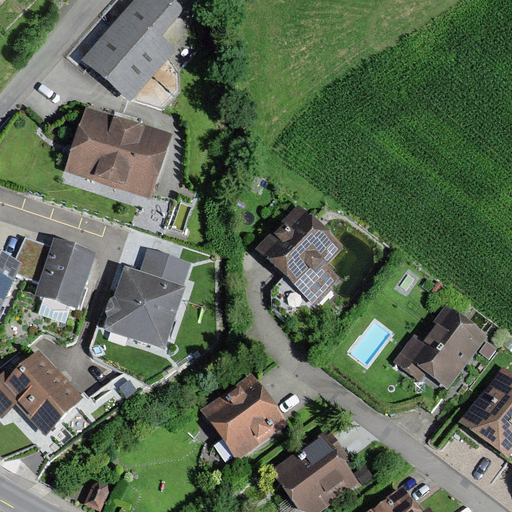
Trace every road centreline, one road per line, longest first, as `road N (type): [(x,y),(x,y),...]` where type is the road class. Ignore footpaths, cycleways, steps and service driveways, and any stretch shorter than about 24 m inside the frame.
road 1 (residential): [(494,511),(269,330)]
road 2 (unknown): [(0,206),(110,249),(73,378)]
road 3 (unclassified): [(93,0),(0,105)]
